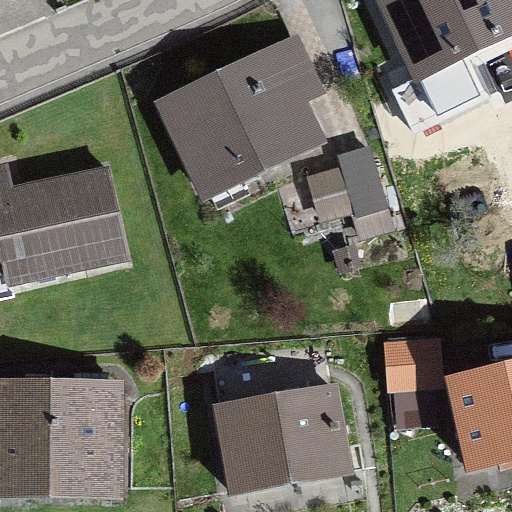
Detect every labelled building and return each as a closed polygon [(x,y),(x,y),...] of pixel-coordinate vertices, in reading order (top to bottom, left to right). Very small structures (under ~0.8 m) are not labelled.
[(511,0),(384,0),(421,78),(511,34),(511,0)] [(293,46),(162,109),(202,195),(315,139),(290,87),(308,78),(293,46)] [(356,218),(387,209),(369,151),(339,160),(356,218)] [(126,257),(106,170),(0,195),(0,295),(13,292),(10,282),(126,257)] [(387,345),(389,378),(439,374),(436,341),(387,345)] [(511,458),(511,372),(453,386),(472,468),(511,458)] [(108,393),(108,374),(73,373),(73,378),(50,378),(50,392),(0,391),(0,486),(112,488),(113,393),(108,393)] [(220,411),(234,491),(345,472),(332,391),(220,411)]
